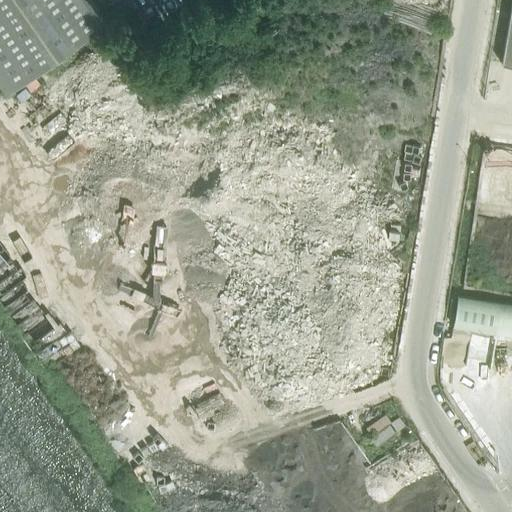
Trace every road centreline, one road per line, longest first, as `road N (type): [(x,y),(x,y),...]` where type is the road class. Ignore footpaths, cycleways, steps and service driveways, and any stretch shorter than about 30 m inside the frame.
road 1 (unknown): [(0,182),(34,271),(96,358),(168,440),(213,476),(268,463),(326,414),(414,383)]
road 2 (unclassified): [(496,511),(414,383),(473,0)]
